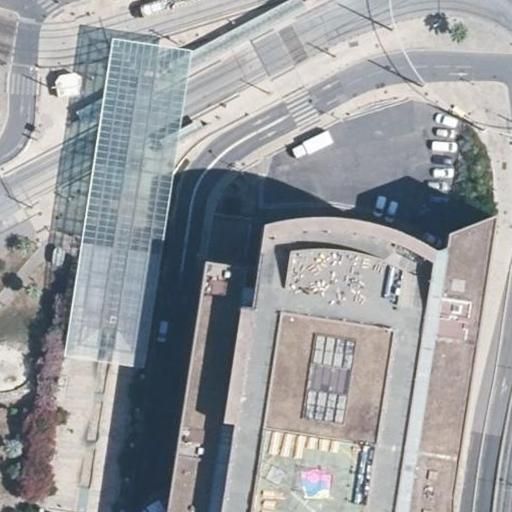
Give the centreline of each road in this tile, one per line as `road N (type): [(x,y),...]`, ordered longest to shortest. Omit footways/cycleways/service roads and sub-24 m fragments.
road 1 (residential): [(484,511),(511,341)]
road 2 (residential): [(23,0),(32,4),(22,107),(18,132),(0,150)]
